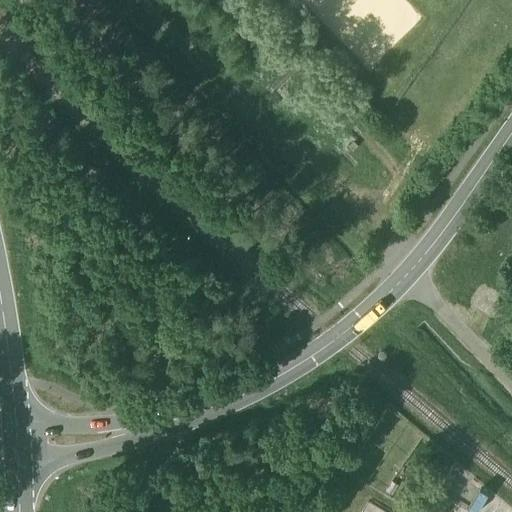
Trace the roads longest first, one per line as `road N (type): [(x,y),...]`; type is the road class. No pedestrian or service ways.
road 1 (tertiary): [(14,437),(169,421),(265,385),(371,308),(427,250),(511,135)]
road 2 (secondary): [(0,306),(14,437)]
